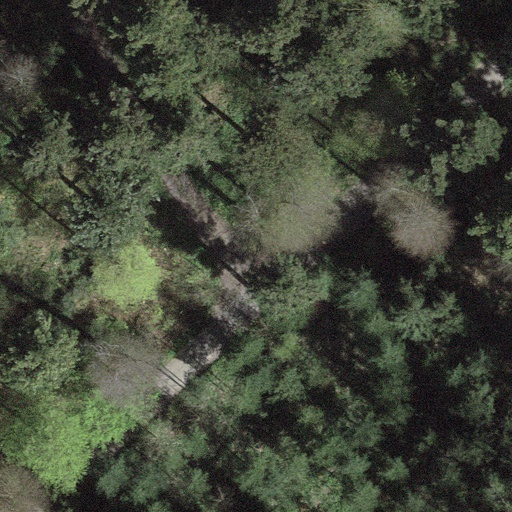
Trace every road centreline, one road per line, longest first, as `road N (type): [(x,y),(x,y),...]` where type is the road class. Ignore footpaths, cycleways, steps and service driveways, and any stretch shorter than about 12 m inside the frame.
road 1 (track): [(46,511),(172,394),(212,313),(200,242),(64,0)]
road 2 (track): [(511,52),(212,313)]
